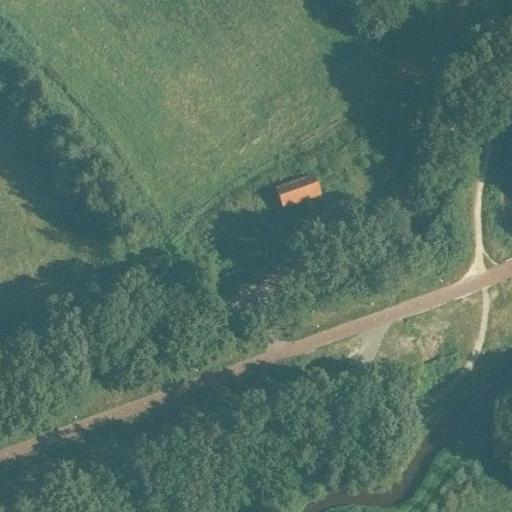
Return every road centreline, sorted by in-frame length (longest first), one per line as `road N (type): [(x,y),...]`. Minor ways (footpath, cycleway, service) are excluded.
road 1 (track): [(0,387),(262,290),(388,222)]
road 2 (track): [(388,222),(455,123),(496,80)]
